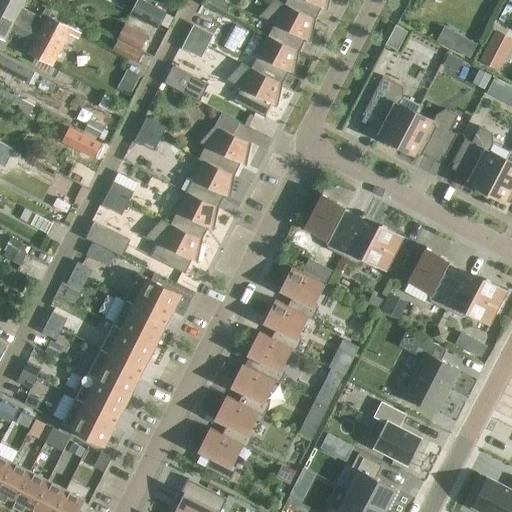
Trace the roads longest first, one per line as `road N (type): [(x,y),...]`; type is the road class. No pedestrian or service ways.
road 1 (residential): [(195,0),(0,381)]
road 2 (residential): [(311,148),(126,511)]
road 3 (residential): [(511,252),(311,148)]
road 4 (residential): [(311,148),(313,127),(377,0)]
